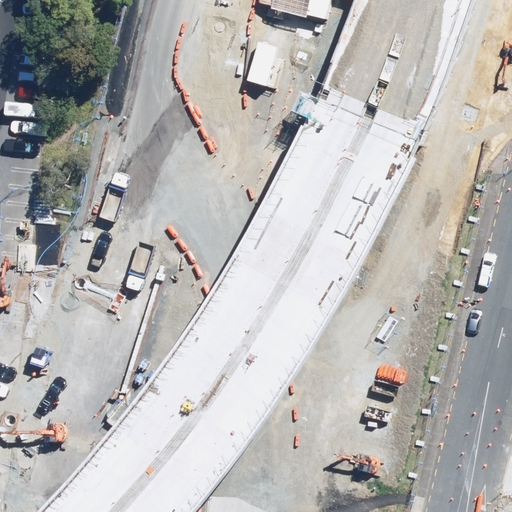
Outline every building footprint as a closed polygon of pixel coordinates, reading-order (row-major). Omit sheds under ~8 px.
[(455,29),(459,10),(466,11),(468,0),(398,0),(396,11),(352,2),(347,26),(432,44),(436,25),(455,29)] [(273,64),(136,33),(124,84),(261,115),(273,64)] [(302,89),(300,97),(292,133),(405,157),(414,114),(428,117),(436,79),(361,62),(351,108),(336,105),(338,97),(302,89)] [(420,198),(230,154),(206,258),(396,302),(420,198)] [(273,468),(275,467),(354,483),(376,381),(331,371),(333,359),(259,344),(257,353),(214,344),(192,447),(218,453),(219,454),(220,456),(221,458),(222,459),(224,461),(225,462),(226,463),(228,465),(229,466),(231,467),(233,468),(234,469),(236,470),(238,470),(240,471),(241,472),(243,472),(245,473),(247,473),(249,473),(251,473),(253,473),(255,473),(257,473),(259,473),(261,472),(263,472),(265,471),(266,471),(268,470),(270,469),(272,469),(273,468)]
